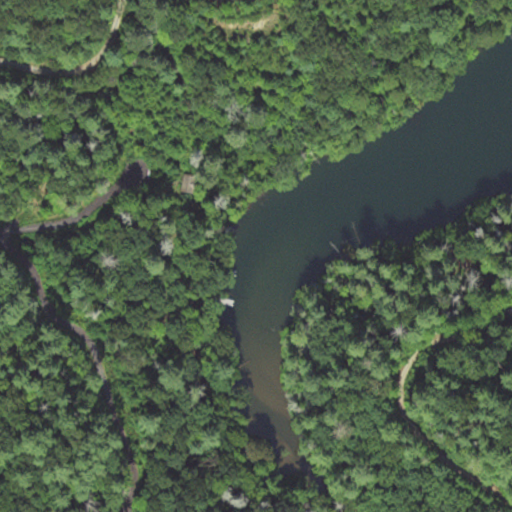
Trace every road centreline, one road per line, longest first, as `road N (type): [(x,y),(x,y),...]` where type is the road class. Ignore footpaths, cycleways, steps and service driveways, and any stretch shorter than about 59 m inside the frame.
road 1 (residential): [(122,0),(112,41),(87,70),(0,63)]
road 2 (residential): [(138,172),(67,221),(0,231)]
